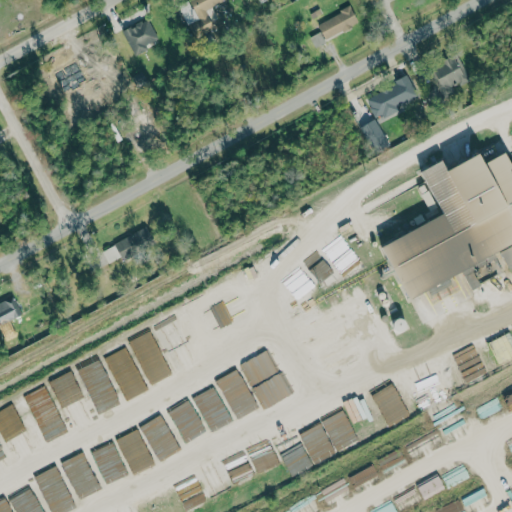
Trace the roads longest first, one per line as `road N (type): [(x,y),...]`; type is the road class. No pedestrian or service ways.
road 1 (residential): [(0,261),(475,0)]
road 2 (residential): [(73,221),(0,80)]
